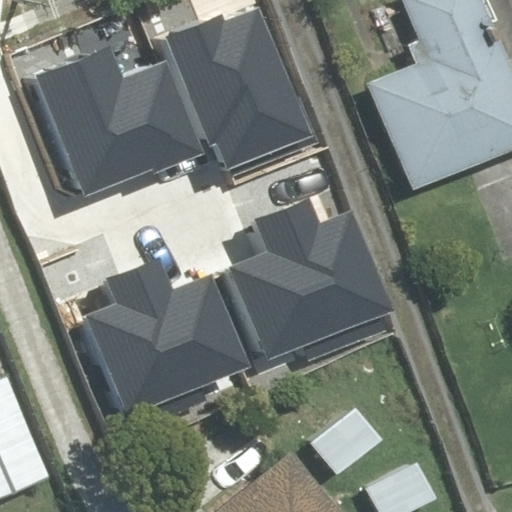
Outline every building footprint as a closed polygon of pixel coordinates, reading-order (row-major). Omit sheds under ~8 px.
[(389,0),(413,56),(357,79),(402,184),(511,138),(511,88),(474,0),(389,0)] [(147,29),(158,57),(194,152),(204,180),(291,148),(243,19),(208,32),(200,9),(147,29)] [(18,73),(71,202),(194,152),(158,57),(88,84),(74,50),(18,73)] [(198,277),(236,372),(370,320),(333,228),(285,247),(268,204),(223,222),(238,260),(198,277)] [(0,213),(0,301),(36,387),(68,374),(0,213)] [(67,324),(108,424),(236,372),(198,277),(152,295),(135,253),(89,271),(105,309),(67,324)] [(0,393),(0,486),(32,475),(0,393)] [(333,407),(290,439),(313,470),(356,437),(333,407)] [(334,511),(282,448),(202,511),(334,511)] [(398,463),(347,487),(359,511),(393,511),(416,501),(398,463)]
